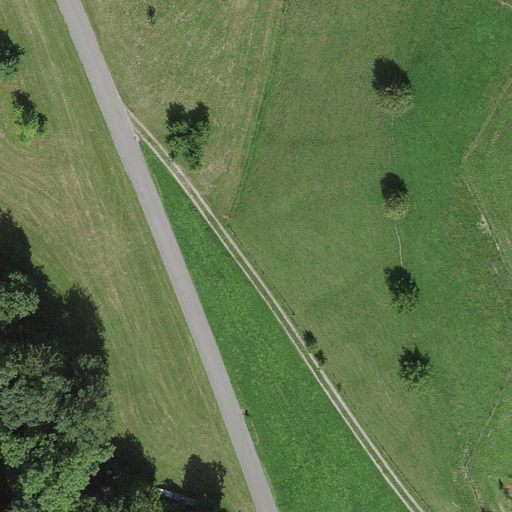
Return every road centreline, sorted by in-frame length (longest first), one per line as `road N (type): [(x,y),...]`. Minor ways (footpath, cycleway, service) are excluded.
road 1 (unclassified): [(270,511),(70,0)]
road 2 (track): [(418,511),(238,250),(128,119),(118,122)]
